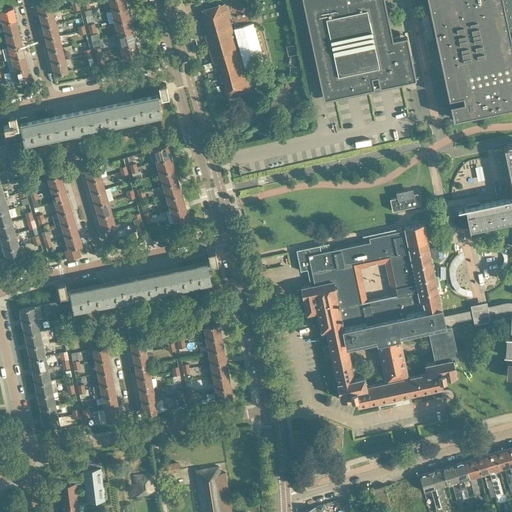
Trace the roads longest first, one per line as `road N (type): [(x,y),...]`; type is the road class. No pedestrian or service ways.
road 1 (unclassified): [(275,501),(511,434)]
road 2 (residential): [(266,411),(223,239)]
road 3 (residential): [(223,239),(176,71)]
road 4 (residential): [(28,455),(0,317)]
road 5 (residential): [(138,435),(266,411)]
road 6 (residential): [(51,99),(176,71)]
road 7 (residential): [(138,435),(114,311)]
road 8 (residential): [(102,264),(66,143)]
road 9 (residential): [(223,239),(102,264)]
